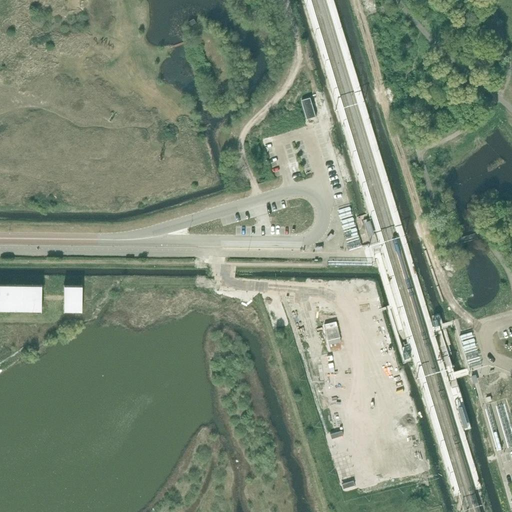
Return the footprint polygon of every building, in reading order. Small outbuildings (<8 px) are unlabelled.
[(307,119),(316,117),(310,98),(301,100),(307,119)] [(116,113),(102,104),(96,113),(110,122),(116,113)] [(353,202),(340,206),(353,247),(366,243),(353,202)] [(0,310),(42,311),(43,283),(0,282),(0,310)] [(83,284),(63,283),(62,295),(62,300),(62,312),(83,312),(83,284)] [(476,349),(474,340),(462,344),(464,352),(476,349)] [(480,359),(477,351),(465,354),(467,363),(480,359)] [(511,430),(504,403),(496,405),(508,448),(511,446),(511,430)] [(463,407),(456,409),(462,431),(469,429),(463,407)] [(489,407),(485,408),(497,450),(502,449),(489,407)]
